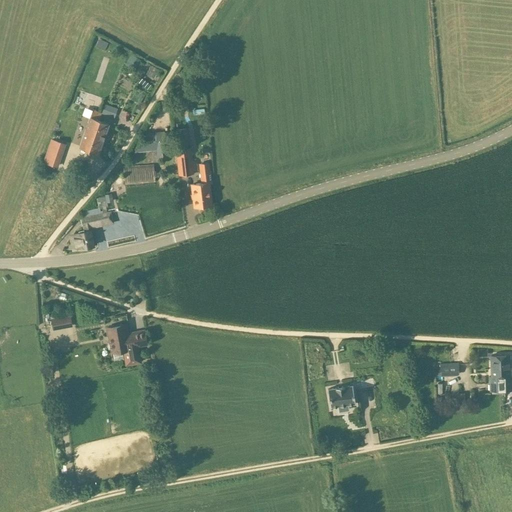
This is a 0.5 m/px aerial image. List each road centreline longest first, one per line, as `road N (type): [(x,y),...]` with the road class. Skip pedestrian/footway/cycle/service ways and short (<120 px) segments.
road 1 (track): [(23,263),(135,310),(181,320),(511,344)]
road 2 (tertiary): [(511,128),(461,153),(321,188),(156,243),(35,263)]
road 3 (track): [(47,511),(111,493),(511,422)]
road 4 (track): [(217,0),(113,164),(35,263)]
